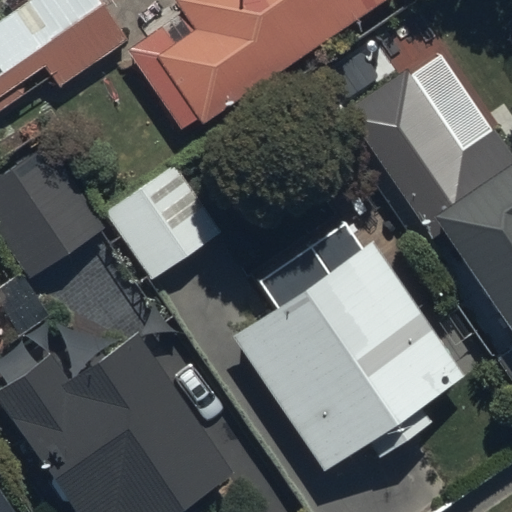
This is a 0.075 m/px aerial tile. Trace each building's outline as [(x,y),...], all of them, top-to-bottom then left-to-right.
[(55,86),(124,40),(97,0),(25,0),(7,12),(0,16),(0,96),(44,68),(55,86)] [(174,129),(195,116),(198,121),(235,97),(381,0),(170,0),(190,29),(171,42),(160,26),(122,51),(174,129)] [(511,167),(489,132),(457,153),(403,72),(341,112),(419,230),(434,221),(511,338),(511,339),(489,355),(511,390),(511,167)] [(48,145),(0,176),(0,240),(26,280),(103,229),(48,145)] [(172,164),(107,207),(151,274),(217,231),(172,164)] [(230,331),(325,474),(367,446),(376,460),(433,423),(424,409),(464,382),(370,239),(359,246),(342,220),(255,277),(272,303),(230,331)] [(229,476),(212,452),(132,330),(63,376),(48,354),(0,385),(0,406),(5,414),(69,511),(199,511),(192,500),(229,476)] [(14,511),(0,489),(0,511),(14,511)]
